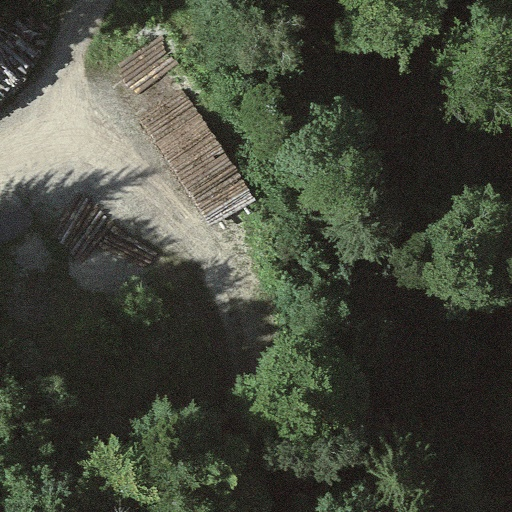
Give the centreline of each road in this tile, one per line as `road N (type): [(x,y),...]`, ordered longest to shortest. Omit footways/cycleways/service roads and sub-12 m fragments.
road 1 (track): [(260,511),(227,271),(143,175),(36,151)]
road 2 (track): [(0,164),(36,151),(60,82),(103,0)]
